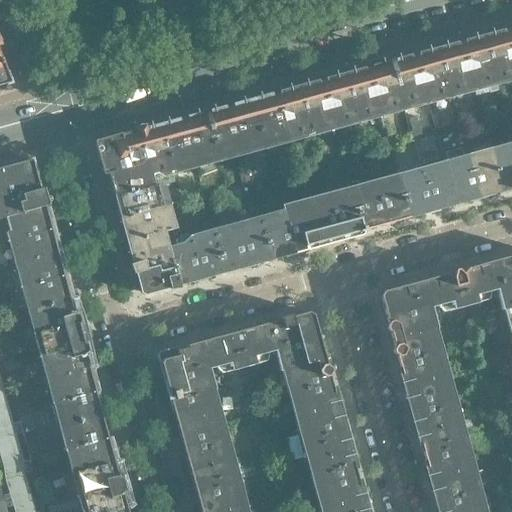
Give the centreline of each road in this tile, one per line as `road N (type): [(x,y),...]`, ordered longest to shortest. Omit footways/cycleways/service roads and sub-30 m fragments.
road 1 (secondary): [(55,121),(441,0)]
road 2 (secondary): [(368,0),(49,103)]
road 3 (residential): [(398,511),(336,276)]
road 4 (residential): [(336,276),(117,334)]
road 5 (residential): [(117,334),(55,121)]
road 6 (residential): [(117,334),(166,511)]
road 7 (residential): [(511,228),(336,276)]
